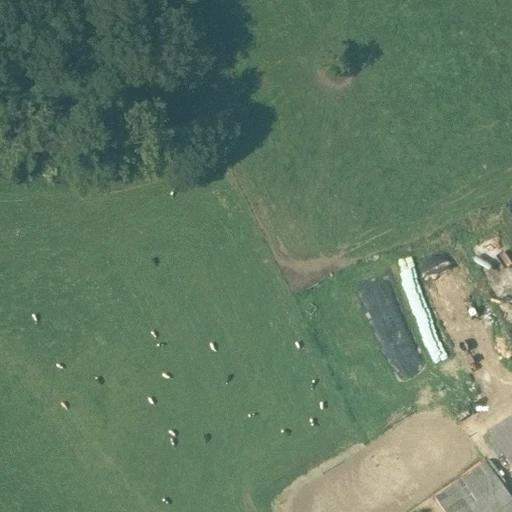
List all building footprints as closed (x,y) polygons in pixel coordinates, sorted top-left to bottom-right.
[(475,246),(511,338),(511,257),(503,235),(475,246)] [(402,288),(391,264),(363,278),(374,301),(402,288)] [(456,264),(430,270),(444,334),(470,329),(456,264)] [(382,415),(372,417),(377,437),(401,432),(399,424),(385,427),(382,415)] [(511,423),(491,436),(505,458),(511,453),(511,423)] [(511,500),(487,466),(436,502),(443,511),(504,511),(511,507),(511,500)]
